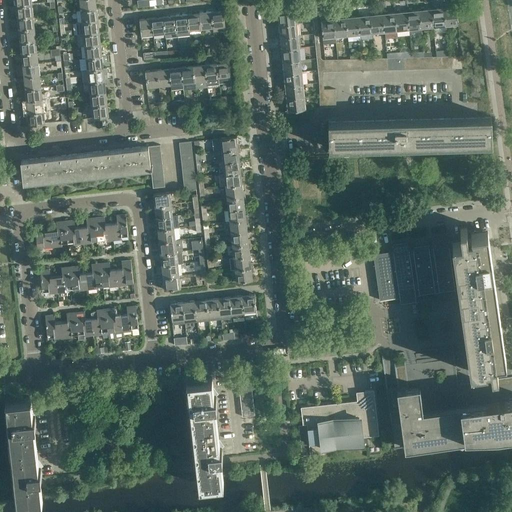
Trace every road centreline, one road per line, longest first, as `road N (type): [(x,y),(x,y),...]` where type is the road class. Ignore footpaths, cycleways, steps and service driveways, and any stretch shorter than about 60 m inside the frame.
road 1 (residential): [(27,369),(19,206),(132,194),(153,359)]
road 2 (residential): [(129,135),(12,149),(0,32)]
road 3 (residential): [(276,239),(507,208)]
road 4 (residential): [(345,112),(344,76),(456,74),(457,109)]
road 5 (residential): [(129,135),(112,0)]
road 6 (unclassified): [(266,135),(253,0)]
